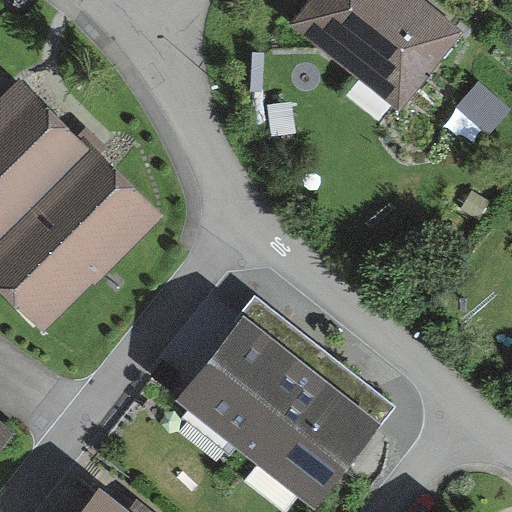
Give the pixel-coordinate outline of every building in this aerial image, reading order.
[(451,31),(411,0),(315,0),(301,18),(398,96),(451,31)] [(23,89),(0,112),(0,270),(42,311),(144,207),(23,89)] [(188,390),(254,440),(313,362),(247,312),(188,390)] [(254,440),(319,490),(379,412),(313,362),(254,440)] [(124,511),(100,492),(84,511),(144,511),(138,506),(133,511),(124,511)]
